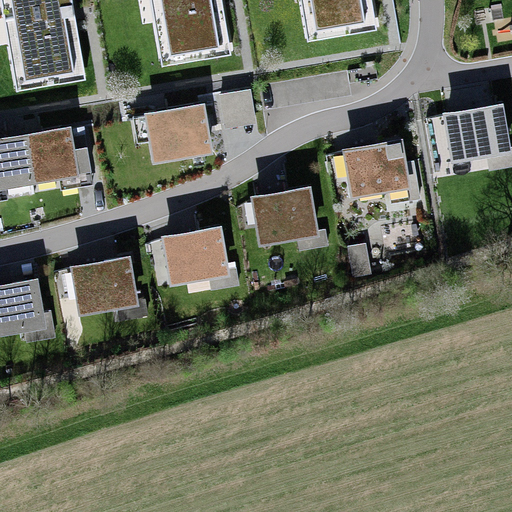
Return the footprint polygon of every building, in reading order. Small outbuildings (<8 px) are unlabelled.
[(82,73),(68,0),(5,0),(20,84),(82,73)] [(228,47),(219,0),(155,0),(166,58),(228,47)] [(374,23),(369,0),(305,0),(312,34),(374,23)] [(211,148),(203,101),(147,111),(155,157),(211,148)] [(509,148),(501,101),(446,111),(455,157),(509,148)] [(70,123),(0,134),(0,184),(78,172),(70,123)] [(409,183),(401,136),(345,145),(353,192),(409,183)] [(317,230),(309,183),(253,192),(261,239),(317,230)] [(227,270),(220,223),(164,232),(171,279),(227,270)] [(138,300),(131,254),(75,263),(82,309),(138,300)] [(0,329),(44,322),(37,275),(0,281),(0,329)]
